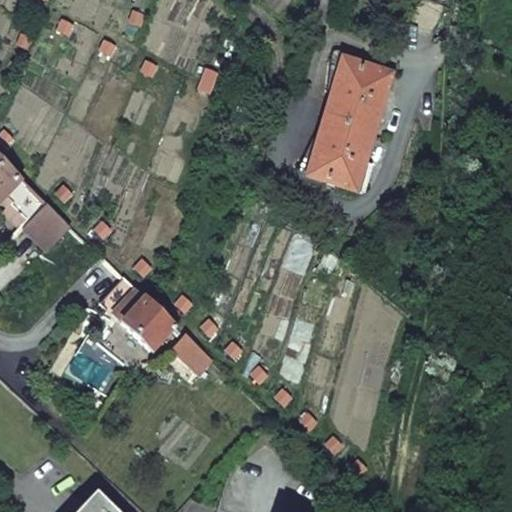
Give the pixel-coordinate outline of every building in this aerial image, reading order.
[(390,76),(340,61),(322,119),(305,177),(363,194),(372,167),(364,165),(390,76)] [(2,213),(20,230),(24,227),(25,228),(45,207),(25,188),(0,165),(0,200),(2,198),(9,204),(2,213)] [(46,253),(68,229),(45,207),(25,228),(24,227),(20,230),(21,232),(23,230),(46,253)] [(122,279),(98,306),(119,325),(131,312),(143,299),(136,293),(122,279)] [(119,325),(149,353),(173,327),(143,299),(131,312),(119,325)] [(170,351),(198,377),(211,363),(183,337),(170,351)] [(111,511),(97,499),(83,511),(111,511)]
